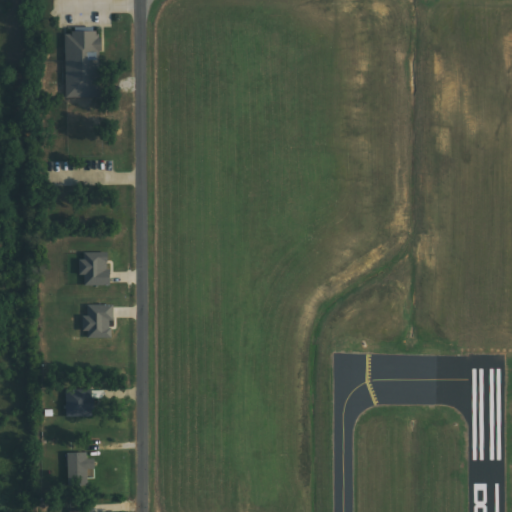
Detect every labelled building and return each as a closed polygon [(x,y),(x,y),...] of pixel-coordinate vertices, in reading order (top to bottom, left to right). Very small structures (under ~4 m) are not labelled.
[(67,33),(69,98),(102,98),(100,32),(67,33)] [(83,254),(83,277),(86,277),(86,287),(112,286),(111,253),(83,254)] [(115,338),(114,306),(89,307),(90,316),(87,317),(87,339),(115,338)] [(68,391),(69,418),(96,417),(96,390),(68,391)] [(69,454),(69,487),(88,487),(88,479),(96,479),(96,460),(89,460),(89,453),(69,454)]
